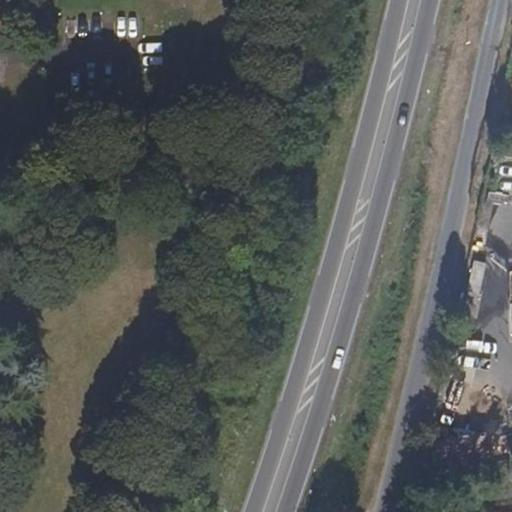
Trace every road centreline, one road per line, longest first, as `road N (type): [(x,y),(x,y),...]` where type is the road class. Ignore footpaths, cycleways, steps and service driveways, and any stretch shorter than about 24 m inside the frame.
road 1 (primary): [(285,511),(349,312),(430,0)]
road 2 (primary): [(398,0),(318,307),(253,511)]
road 3 (unclassified): [(372,511),(501,0)]
